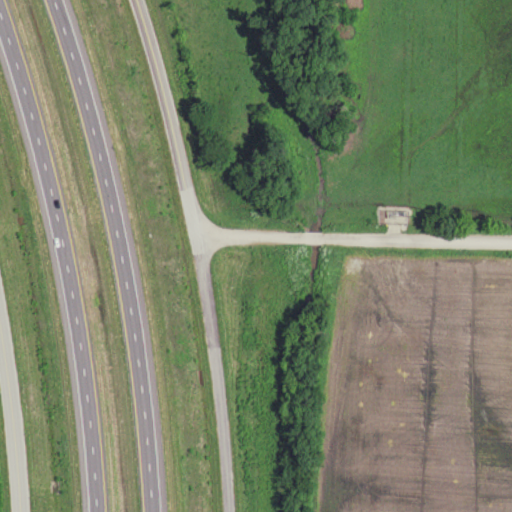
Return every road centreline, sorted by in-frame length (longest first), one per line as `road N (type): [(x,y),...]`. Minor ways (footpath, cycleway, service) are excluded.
road 1 (motorway): [(157,511),(144,368),(104,151),(58,0)]
road 2 (residential): [(232,511),(198,239),(135,0)]
road 3 (motorway): [(0,15),(65,253),(96,511)]
road 4 (residential): [(511,247),(198,239)]
road 5 (residential): [(22,511),(0,309)]
